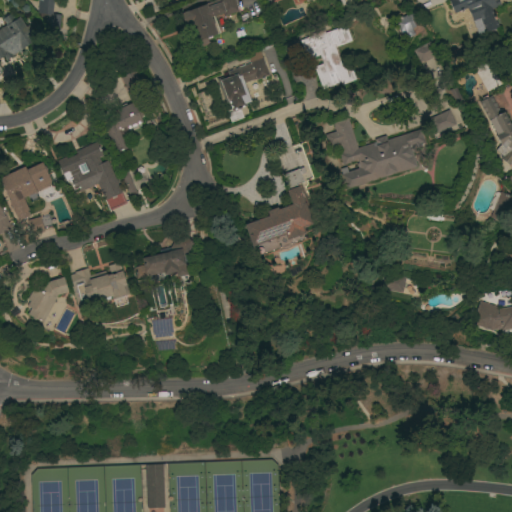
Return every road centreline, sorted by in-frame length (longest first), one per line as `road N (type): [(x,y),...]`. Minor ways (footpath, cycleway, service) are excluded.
road 1 (residential): [(0,385),(82,394),(228,388),(420,354),(511,368)]
road 2 (residential): [(106,0),(151,55),(175,102),(190,150),(187,197),(152,218),(14,257)]
road 3 (residential): [(0,122),(55,99),(103,0)]
